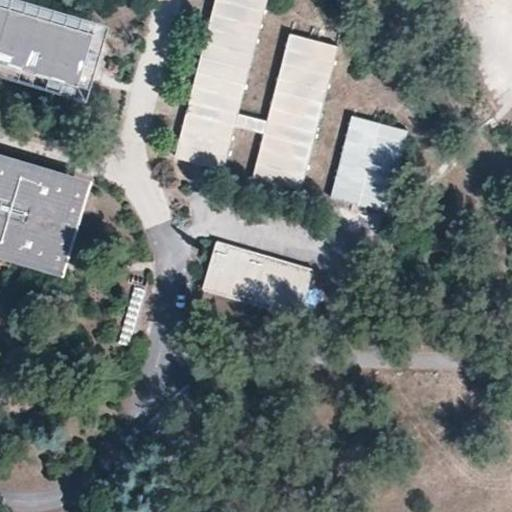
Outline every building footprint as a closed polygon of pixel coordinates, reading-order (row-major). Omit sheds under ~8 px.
[(264,0),(218,0),(181,155),(224,165),(233,126),(236,114),(264,0)] [(0,59),(76,81),(81,64),(70,61),(74,45),(86,49),(92,29),(0,2),(0,59)] [(334,46),(288,35),(267,121),(264,134),(253,178),(299,189),(334,46)] [(81,64),(86,49),(74,45),(70,61),(81,64)] [(411,126),(351,111),(330,192),(390,207),(411,126)] [(267,121),(236,114),(233,126),(264,134),(267,121)] [(0,258),(55,275),(84,181),(0,154),(0,258)] [(319,263),(218,235),(204,284),(305,312),(319,263)]
